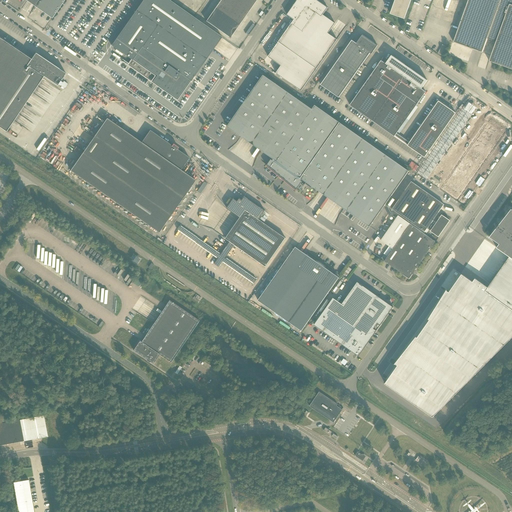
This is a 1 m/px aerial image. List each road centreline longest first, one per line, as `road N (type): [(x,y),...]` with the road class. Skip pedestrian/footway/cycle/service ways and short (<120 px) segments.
road 1 (unknown): [(184,214),(174,240),(243,291),(256,285),(292,229),(215,175)]
road 2 (unclassified): [(410,290),(186,137)]
road 3 (unclassified): [(186,137),(0,7)]
road 4 (unclassified): [(511,118),(346,0)]
road 5 (unclassified): [(410,290),(511,155)]
road 6 (unclassified): [(186,137),(283,0)]
road 7 (unknown): [(0,127),(29,139),(84,69)]
